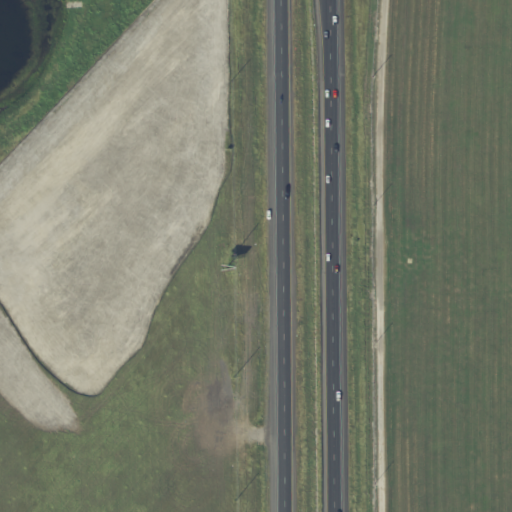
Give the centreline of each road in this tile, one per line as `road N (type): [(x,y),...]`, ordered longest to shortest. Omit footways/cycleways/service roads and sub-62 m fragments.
road 1 (trunk): [(330,511),(325,0)]
road 2 (trunk): [(279,0),(282,511)]
